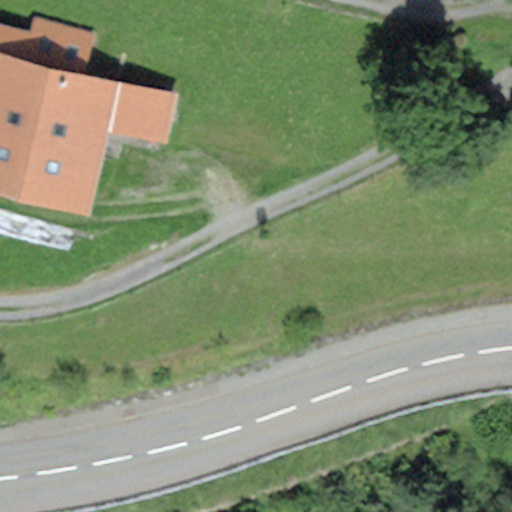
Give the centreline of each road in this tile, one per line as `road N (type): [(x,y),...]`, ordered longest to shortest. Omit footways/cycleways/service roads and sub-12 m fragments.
road 1 (primary): [(0,480),(151,452),(429,366),(511,354)]
road 2 (track): [(76,302),(382,155),(511,78)]
road 3 (track): [(383,0),(511,7)]
